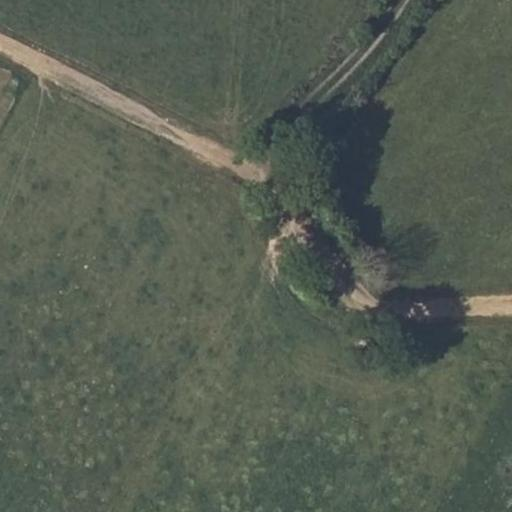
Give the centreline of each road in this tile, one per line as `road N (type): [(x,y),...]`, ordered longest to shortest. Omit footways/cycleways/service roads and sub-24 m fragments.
road 1 (track): [(0,49),(250,165),(401,0)]
road 2 (track): [(250,165),(351,304),(511,300)]
